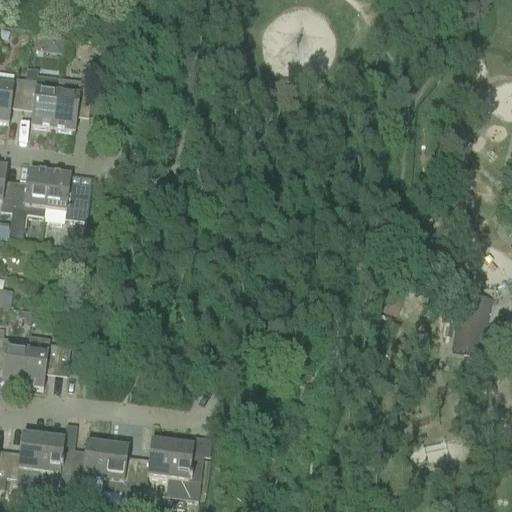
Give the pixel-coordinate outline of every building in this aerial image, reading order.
[(63,42),(44,39),(41,58),(60,60),(63,42)] [(55,99),(57,85),(35,82),(36,76),(25,74),(24,87),(23,87),(20,111),(31,113),(28,132),(51,135),(55,99)] [(9,110),(20,111),(23,87),(12,85),(11,93),(0,91),(0,128),(6,130),(9,110)] [(88,104),(90,95),(84,94),(85,88),(57,85),(55,99),(51,135),(73,138),(75,118),(86,120),(88,104)] [(101,122),(103,106),(88,104),(86,120),(101,122)] [(4,174),(0,173),(0,218),(10,219),(13,195),(2,193),(4,174)] [(43,216),(47,179),(26,176),(24,196),(13,195),(10,219),(7,246),(21,248),(25,221),(42,223),(43,216)] [(68,182),(47,179),(43,216),(42,223),(45,229),(59,230),(63,226),(85,229),(88,204),(66,202),(68,182)] [(40,262),(40,271),(56,272),(57,257),(39,255),(38,262),(40,262)] [(0,295),(0,312),(9,314),(11,297),(0,295)] [(480,361),(487,317),(456,312),(449,356),(480,361)] [(43,376),(54,377),(57,352),(46,351),(47,346),(27,343),(26,356),(25,356),(20,393),(41,396),(43,376)] [(0,390),(20,393),(25,356),(16,355),(17,347),(0,345),(0,370),(1,370),(0,381),(0,390)] [(7,459),(4,484),(15,486),(14,489),(36,491),(41,444),(20,441),(17,461),(7,459)] [(68,483),(72,458),(61,456),(62,446),(41,444),(36,491),(67,495),(68,483)] [(166,485),(170,450),(149,447),(146,467),(135,466),(132,493),(131,500),(143,501),(145,483),(166,485)] [(99,496),(105,452),(84,449),(83,459),(72,458),(68,483),(78,484),(77,497),(99,500),(99,496)] [(191,453),(170,450),(166,485),(163,504),(184,507),(196,508),(198,488),(201,464),(190,463),(191,453)] [(132,493),(135,466),(124,464),(126,454),(105,452),(99,496),(119,499),(118,504),(130,505),(132,493)]
